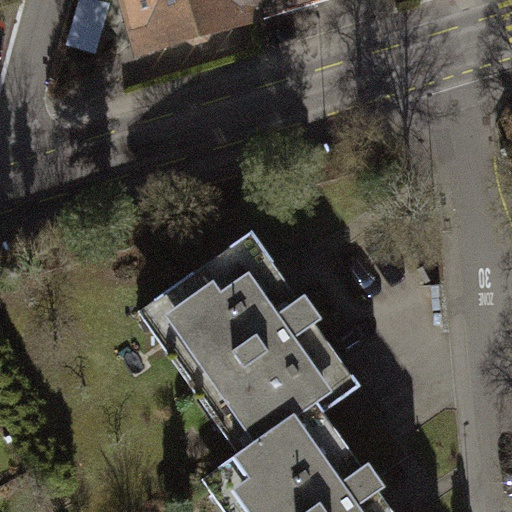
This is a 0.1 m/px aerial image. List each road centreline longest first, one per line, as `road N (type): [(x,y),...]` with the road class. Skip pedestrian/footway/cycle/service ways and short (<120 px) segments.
road 1 (tertiary): [(19,177),(438,60)]
road 2 (residential): [(506,511),(486,406),(492,247)]
road 3 (residential): [(492,247),(438,60)]
road 4 (residential): [(53,0),(17,115),(19,177)]
